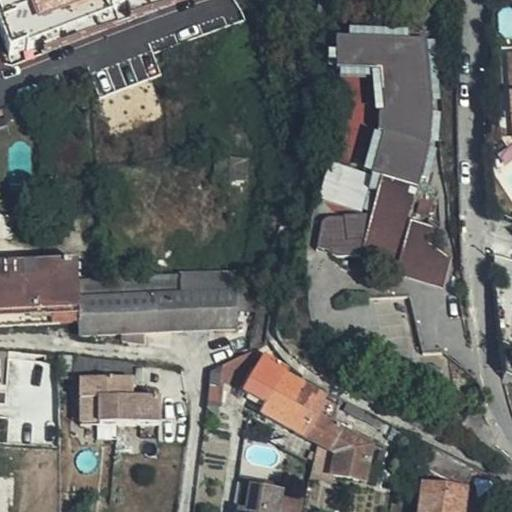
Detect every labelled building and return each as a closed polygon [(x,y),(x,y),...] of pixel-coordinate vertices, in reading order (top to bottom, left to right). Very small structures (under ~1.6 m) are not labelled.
[(435,256),(451,255),(430,241),(432,223),(406,215),(429,139),(434,106),(425,37),(336,36),(335,64),(379,65),(382,105),(375,108),(373,125),(380,127),(369,171),(384,176),(374,215),(345,217),(345,223),(319,224),(316,243),(324,244),(323,251),(326,254),(329,254),(348,253),(355,252),(360,253),(392,259),(391,262),(435,256)] [(501,86),(502,131),(511,127),(511,47),(511,48),(511,63),(511,66),(507,67),(508,86),(501,86)] [(511,66),(511,63),(511,48),(500,48),(500,67),(507,67),(511,66)] [(511,127),(502,131),(511,144),(511,127)] [(427,209),(432,191),(420,188),(415,205),(427,209)] [(390,265),(394,267),(435,282),(451,255),(435,256),(391,262),(390,265)] [(66,257),(47,258),(49,315),(69,314),(71,328),(109,327),(110,334),(135,339),(134,327),(163,325),(223,324),(221,290),(68,295),(66,257)] [(0,317),(49,315),(47,258),(0,260),(0,317)] [(256,411),(270,419),(291,380),(278,371),(279,368),(255,355),(247,344),(223,355),(216,370),(236,381),(234,384),(261,399),(256,411)] [(136,360),(65,353),(65,376),(74,376),(136,376),(136,360)] [(136,376),(74,376),(75,423),(157,422),(156,397),(135,396),(136,376)] [(291,380),(270,419),(307,439),(329,450),(324,475),(355,480),(361,441),(319,420),(330,400),(312,391),(302,386),(291,380)] [(329,450),(307,439),(302,474),(324,477),(324,475),(329,450)] [(438,477),(452,478),(457,459),(410,442),(402,463),(432,475),(438,477)] [(236,477),(231,502),(240,503),(243,478),(236,477)] [(270,511),(272,506),(275,484),(243,478),(240,503),(231,502),(229,511),(270,511)] [(451,511),(453,482),(409,482),(408,511),(451,511)]
